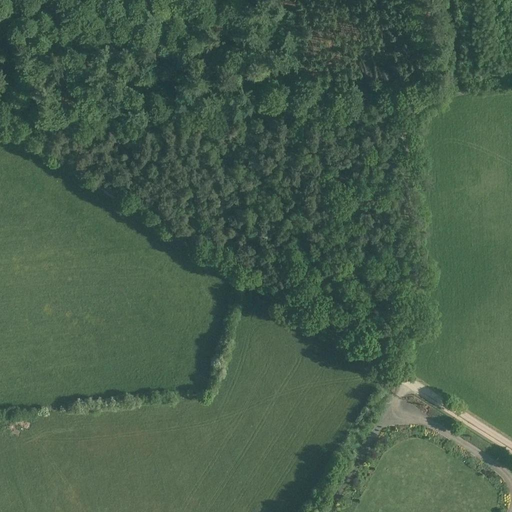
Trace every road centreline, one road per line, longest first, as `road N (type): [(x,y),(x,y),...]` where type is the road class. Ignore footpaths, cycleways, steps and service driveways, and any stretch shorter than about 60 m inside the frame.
road 1 (track): [(511,445),(12,128),(0,128)]
road 2 (track): [(12,128),(434,91),(442,78),(418,0)]
